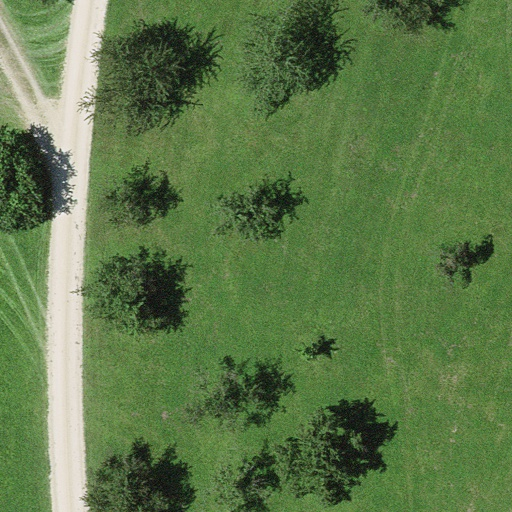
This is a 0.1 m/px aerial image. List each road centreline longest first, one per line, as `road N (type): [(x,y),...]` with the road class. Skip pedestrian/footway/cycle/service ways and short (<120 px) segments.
road 1 (residential): [(64,511),(64,163),(91,0)]
road 2 (track): [(0,52),(64,163)]
